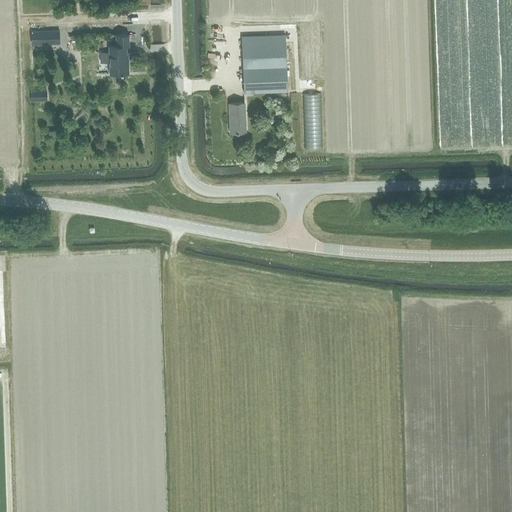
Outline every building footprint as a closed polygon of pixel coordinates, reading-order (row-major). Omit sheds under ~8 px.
[(59,30),(31,31),(31,43),(59,42),(59,30)] [(129,73),(129,59),(126,59),(126,46),(131,45),(131,33),(115,34),(115,46),(110,46),(111,74),(129,73)] [(242,36),(243,68),(287,66),(285,34),(242,36)] [(288,89),(287,66),(243,68),(244,92),(288,89)] [(46,90),(30,90),(31,100),(47,100),(46,90)] [(230,131),(245,131),(244,102),(230,103),(230,131)]
